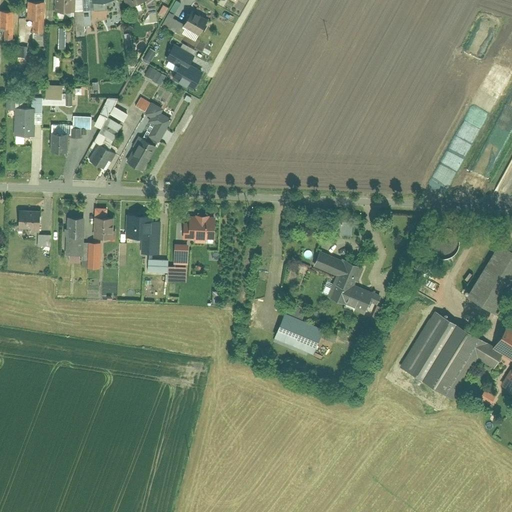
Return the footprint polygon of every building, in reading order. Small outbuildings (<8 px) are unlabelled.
[(55,0),(55,12),(73,13),(73,0),(55,0)] [(178,0),(176,0),(171,9),(177,13),(183,3),(178,0)] [(27,19),(34,19),(34,34),(44,34),(44,20),(44,2),(28,2),(27,19)] [(147,10),(149,22),(157,21),(155,9),(147,10)] [(0,11),(0,13),(0,29),(13,30),(13,11),(0,11)] [(75,13),(78,40),(92,39),(89,12),(75,13)] [(199,30),(204,21),(187,12),(182,22),(168,14),(162,26),(193,42),(199,30)] [(59,30),(58,49),(68,50),(69,31),(59,30)] [(134,34),(124,35),(125,48),(134,47),(134,34)] [(174,46),(167,59),(180,65),(173,80),(193,90),(202,72),(189,65),(194,56),(174,46)] [(150,48),(143,60),(149,64),(156,52),(150,48)] [(150,67),(145,76),(160,84),(165,75),(150,67)] [(45,87),(45,100),(63,99),(63,87),(45,87)] [(15,111),(14,137),(34,138),(35,111),(41,111),(41,99),(8,97),(7,110),(15,111)] [(147,123),(153,126),(148,135),(162,142),(173,123),(163,117),(165,113),(151,105),(146,115),(150,117),(147,123)] [(90,117),(74,117),(74,128),(90,128),(90,117)] [(107,119),(99,134),(112,141),(120,127),(107,119)] [(51,127),(50,155),(68,156),(69,127),(51,127)] [(73,139),(81,139),(80,129),(73,129),(73,139)] [(138,140),(126,163),(142,172),(155,149),(138,140)] [(98,145),(88,163),(102,170),(111,153),(98,145)] [(94,217),(94,237),(114,237),(114,230),(112,230),(112,217),(106,217),(106,209),(95,209),(95,217),(94,217)] [(19,212),(19,230),(42,231),(43,212),(19,212)] [(151,216),(129,215),(128,236),(150,237),(151,216)] [(213,218),(189,217),(189,236),(212,237),(213,218)] [(66,220),(65,257),(83,257),(84,221),(66,220)] [(331,223),(330,237),(350,239),(351,225),(331,223)] [(38,235),(38,247),(52,247),(52,235),(38,235)] [(87,244),(87,270),(99,270),(100,245),(87,244)] [(467,295),(498,314),(511,291),(511,253),(499,245),(467,295)] [(313,267),(336,277),(327,299),(364,315),(372,297),(354,289),(361,271),(318,253),(313,267)] [(375,307),(367,326),(376,330),(384,311),(375,307)] [(284,315),(274,339),(310,354),(320,330),(284,315)] [(501,357),(486,348),(487,346),(436,316),(403,371),(454,401),(477,362),(493,372),(501,357)] [(511,394),(511,333),(504,329),(493,350),(511,360),(511,365),(500,388),(511,394)] [(324,332),(321,340),(333,345),(336,337),(324,332)] [(485,391),(479,400),(489,406),(495,397),(485,391)]
